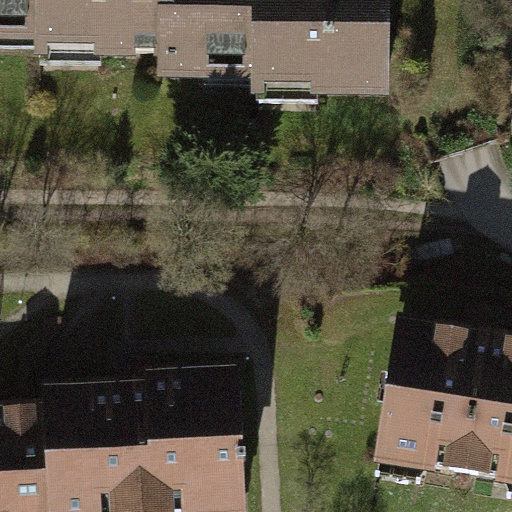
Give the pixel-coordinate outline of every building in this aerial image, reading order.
[(0,0),(0,33),(31,33),(31,51),(163,51),(163,0),(0,0)] [(163,0),(163,51),(164,71),(250,69),(250,87),(385,90),(383,0),(163,0)] [(511,334),(396,315),(373,455),(511,477),(511,334)] [(144,376),(41,381),(42,401),(46,511),(238,511),(231,362),(143,366),(144,376)] [(46,511),(42,401),(0,403),(0,511),(46,511)]
